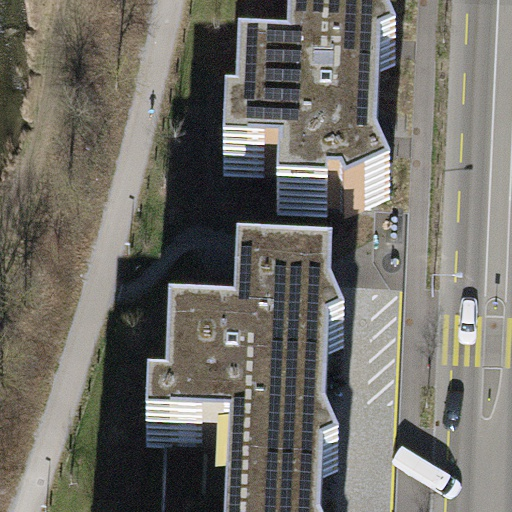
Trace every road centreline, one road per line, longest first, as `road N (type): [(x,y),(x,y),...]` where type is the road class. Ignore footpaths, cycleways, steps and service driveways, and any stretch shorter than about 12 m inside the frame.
road 1 (track): [(21,511),(121,237),(172,0)]
road 2 (primary): [(489,511),(511,43)]
